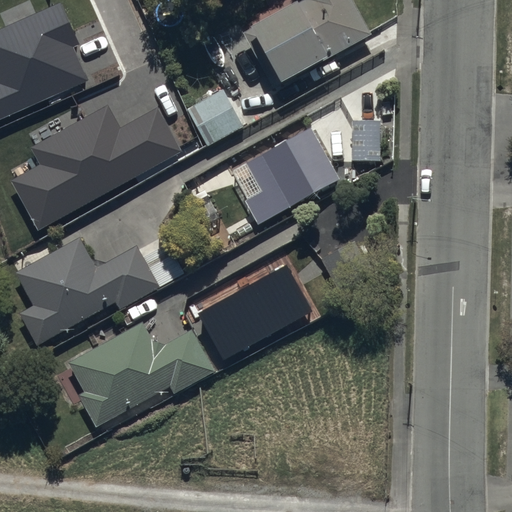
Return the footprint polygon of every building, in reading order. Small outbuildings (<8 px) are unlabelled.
[(375,31),(357,0),(288,0),(254,18),(256,22),(245,29),(275,85),(375,31)] [(61,2),(0,29),(0,118),(88,79),(74,47),(80,45),(61,2)] [(224,84),(186,103),(206,143),(244,124),(224,84)] [(41,164),(11,181),(38,231),(183,152),(158,107),(119,128),(107,106),(32,147),(41,164)] [(380,115),(352,115),(353,161),(381,160),(380,115)] [(314,124),(233,167),(248,195),(244,197),(257,222),(342,177),(314,124)] [(186,270),(167,235),(141,249),(138,244),(97,266),(80,235),(17,269),(35,303),(21,311),(36,339),(114,297),(119,306),(186,270)] [(197,314),(223,361),(312,313),(286,265),(197,314)] [(142,321),(70,359),(86,388),(80,392),(96,423),(171,383),(175,390),(215,369),(192,325),(162,341),(159,336),(152,339),(142,321)]
